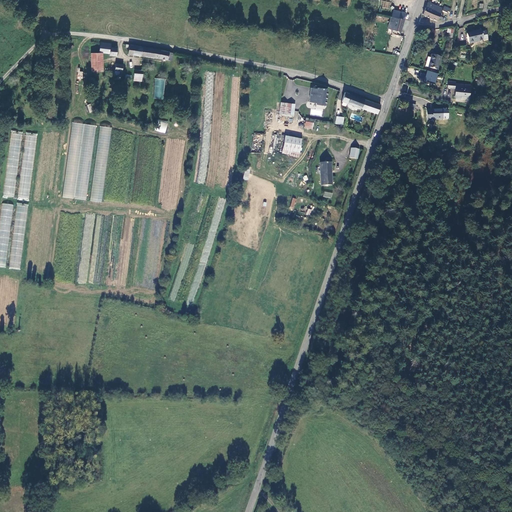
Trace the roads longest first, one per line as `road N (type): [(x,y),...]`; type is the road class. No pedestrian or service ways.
road 1 (secondary): [(248,511),(386,102)]
road 2 (unclassified): [(386,102),(308,75),(71,32),(39,41),(0,82)]
road 3 (track): [(374,136),(412,200),(511,294)]
